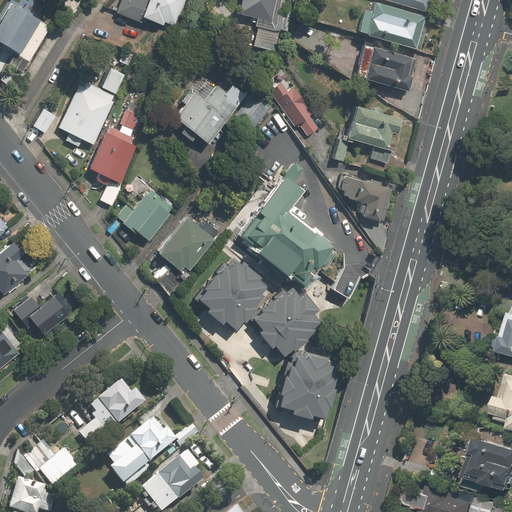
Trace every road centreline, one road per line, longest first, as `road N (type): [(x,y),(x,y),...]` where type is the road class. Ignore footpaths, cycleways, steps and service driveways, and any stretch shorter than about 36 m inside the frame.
road 1 (primary): [(417,248),(345,511)]
road 2 (residential): [(289,498),(135,311)]
road 3 (residential): [(135,311),(0,139)]
road 4 (primary): [(479,25),(420,235)]
road 5 (residential): [(135,311),(0,419)]
